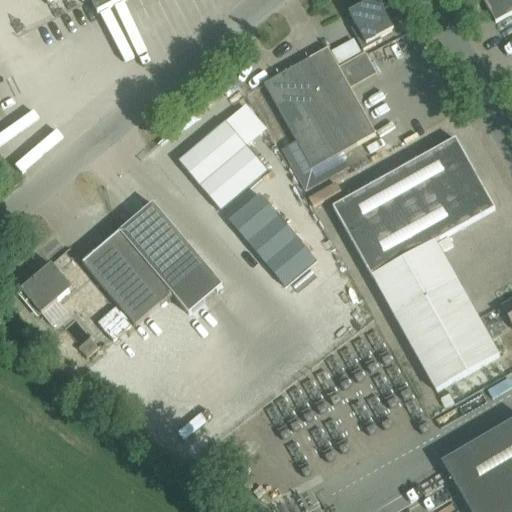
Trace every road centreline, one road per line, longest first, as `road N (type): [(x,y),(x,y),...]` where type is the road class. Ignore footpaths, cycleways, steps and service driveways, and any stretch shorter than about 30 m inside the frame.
road 1 (unclassified): [(0,217),(264,0)]
road 2 (unknown): [(351,511),(367,485),(511,406)]
road 3 (unclassified): [(511,145),(430,0)]
